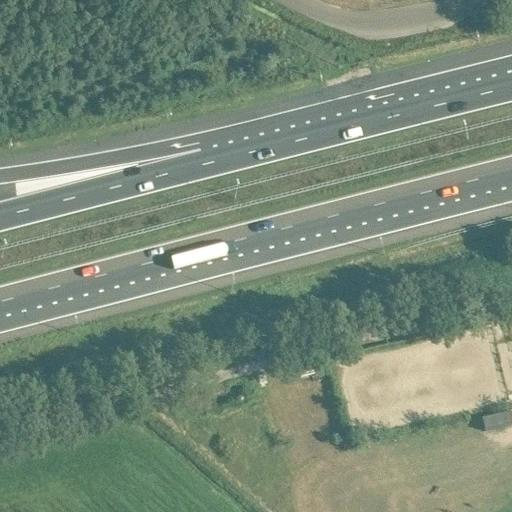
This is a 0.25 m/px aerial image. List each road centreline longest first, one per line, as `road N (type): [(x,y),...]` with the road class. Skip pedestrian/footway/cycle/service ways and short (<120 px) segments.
road 1 (motorway): [(0,302),(511,172)]
road 2 (track): [(0,432),(511,304)]
road 3 (motorway): [(511,89),(216,161)]
road 4 (motorway): [(216,161),(0,216)]
road 5 (motorway): [(216,161),(0,176)]
